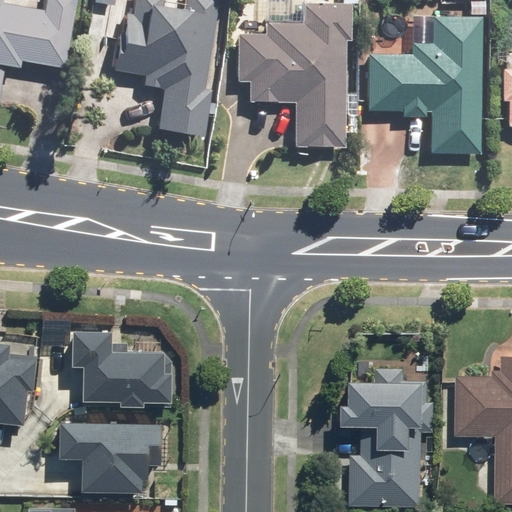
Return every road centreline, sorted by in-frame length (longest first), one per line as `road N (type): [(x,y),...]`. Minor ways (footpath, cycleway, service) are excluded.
road 1 (tertiary): [(511,265),(241,266)]
road 2 (tertiary): [(242,226),(511,232)]
road 3 (tertiary): [(241,266),(241,511)]
road 4 (tertiary): [(0,189),(242,226)]
road 5 (tertiary): [(241,266),(0,236)]
